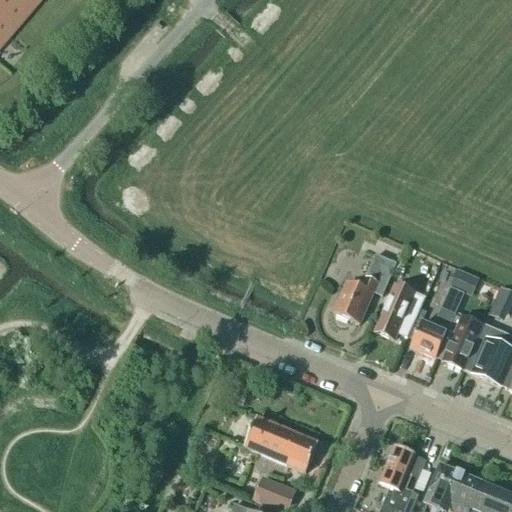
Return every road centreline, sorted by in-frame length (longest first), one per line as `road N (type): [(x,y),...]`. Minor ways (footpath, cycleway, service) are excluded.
road 1 (tertiary): [(383,396),(153,295),(26,203)]
road 2 (unclassified): [(26,203),(207,0)]
road 3 (track): [(153,295),(109,367),(46,334),(0,334)]
road 4 (tertiary): [(511,450),(383,396)]
road 5 (residential): [(334,511),(383,396)]
